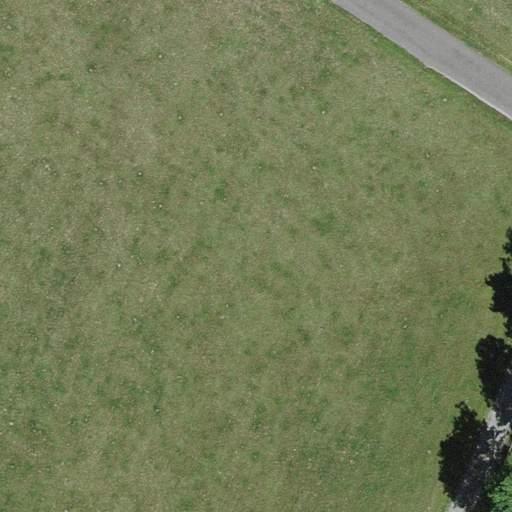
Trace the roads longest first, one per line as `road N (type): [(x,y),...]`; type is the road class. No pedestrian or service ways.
road 1 (unclassified): [(355,0),(511,108)]
road 2 (track): [(449,511),(511,354)]
